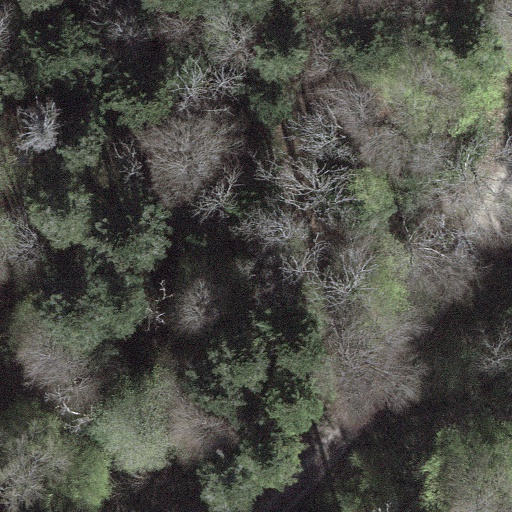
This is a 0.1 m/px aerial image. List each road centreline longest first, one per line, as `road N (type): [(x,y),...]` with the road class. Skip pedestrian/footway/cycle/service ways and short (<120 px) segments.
road 1 (track): [(511,156),(295,475),(257,511)]
road 2 (track): [(324,433),(511,374)]
